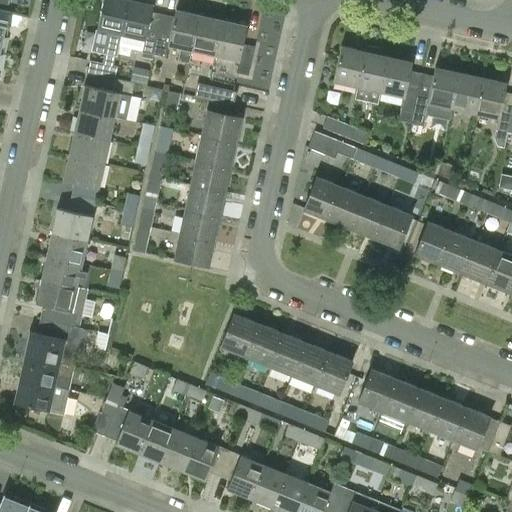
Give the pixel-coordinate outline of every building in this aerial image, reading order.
[(103,0),(97,29),(108,32),(104,53),(117,56),(122,35),(121,35),(128,0),(103,0)] [(128,0),(121,35),(122,35),(144,40),(142,51),(154,54),(160,25),(149,23),(153,4),(135,0),(128,0)] [(168,45),(181,48),(178,60),(189,63),(191,50),(192,50),(200,14),(176,8),(172,28),(160,25),(154,54),(165,56),(168,45)] [(200,14),(192,50),(215,56),(223,19),(200,14)] [(255,46),(243,44),(248,25),(223,19),(215,56),(238,61),(236,72),(248,75),(255,46)] [(0,52),(4,53),(10,26),(0,24),(0,52)] [(365,51),(357,88),(354,98),(378,103),(380,93),(388,56),(380,55),(381,50),(380,47),(369,45),(366,47),(365,51)] [(357,88),(365,51),(340,46),(332,82),(357,88)] [(388,56),(380,93),(403,98),(398,120),(410,123),(419,83),(407,80),(411,61),(388,56)] [(96,74),(114,78),(117,66),(90,60),(87,72),(96,74)] [(451,108),(459,71),(434,66),(430,85),(419,83),(410,123),(423,126),(426,114),(449,119),(451,108)] [(459,71),(451,108),(475,113),(483,77),(459,71)] [(84,84),(78,108),(115,116),(115,117),(127,119),(133,90),(138,91),(140,89),(141,85),(114,78),(96,74),(93,86),(84,84)] [(483,77),(475,113),(498,118),(496,130),(507,132),(511,111),(511,103),(502,101),(506,82),(483,77)] [(197,82),(194,96),(205,99),(209,85),(197,82)] [(234,105),(237,91),(209,85),(205,99),(234,105)] [(177,109),(180,93),(168,90),(164,107),(177,109)] [(73,131),(110,140),(115,117),(115,116),(78,108),(73,131)] [(201,135),(236,143),(241,117),(207,109),(201,135)] [(349,138),(353,126),(327,116),(323,127),(349,138)] [(155,125),(143,122),(137,146),(149,149),(155,125)] [(173,128),(160,125),(154,151),(167,154),(173,128)] [(353,126),(349,138),(363,144),(367,132),(353,126)] [(352,159),(357,147),(341,141),(314,129),(307,147),(335,158),(337,153),(352,159)] [(110,140),(73,131),(68,155),(104,163),(110,140)] [(196,160),(230,167),(236,143),(201,135),(196,160)] [(134,162),(146,165),(149,149),(137,146),(134,162)] [(357,147),(352,159),(375,168),(380,156),(357,147)] [(149,176),(162,179),(167,154),(154,151),(149,176)] [(104,163),(68,155),(63,179),(74,182),(71,196),(96,201),(104,163)] [(380,156),(375,168),(399,178),(403,166),(380,156)] [(190,185),(225,192),(230,167),(196,160),(190,185)] [(455,167),(440,161),(435,173),(450,179),(455,167)] [(414,184),(419,172),(403,166),(399,178),(414,184)] [(144,200),(156,203),(162,179),(149,176),(144,200)] [(328,219),(341,186),(316,177),(303,209),(328,219)] [(439,180),(435,192),(463,203),(468,191),(439,180)] [(185,209),(219,217),(225,192),(190,185),(185,209)] [(341,186),(328,219),(351,228),(364,196),(341,186)] [(468,191),(463,203),(486,213),(491,201),(468,191)] [(139,195),(127,192),(124,208),(136,211),(139,195)] [(51,231),(88,239),(93,215),(96,201),(71,196),(68,210),(56,207),(51,231)] [(364,196),(351,228),(374,238),(387,205),(364,196)] [(138,225),(151,228),(156,203),(144,200),(138,225)] [(511,209),(491,201),(486,213),(510,222),(511,216),(511,209)] [(387,205),(374,238),(399,248),(412,215),(387,205)] [(120,223),(132,226),(136,211),(124,208),(120,223)] [(179,234),(214,241),(219,217),(185,209),(179,234)] [(439,263),(452,230),(427,221),(414,253),(439,263)] [(133,250),(145,253),(151,228),(138,225),(133,250)] [(452,230),(439,263),(462,273),(475,240),(452,230)] [(88,239),(51,231),(46,255),(82,263),(88,239)] [(174,260),(208,267),(214,241),(179,234),(174,260)] [(475,240),(462,273),(485,282),(499,249),(475,240)] [(511,254),(499,249),(485,282),(509,291),(511,283),(511,254)] [(111,270),(122,272),(126,257),(114,254),(111,270)] [(46,255),(41,278),(88,289),(88,288),(87,288),(92,265),(82,263),(46,255)] [(122,272),(111,270),(108,285),(119,288),(122,272)] [(41,278),(35,302),(43,304),(40,318),(69,325),(79,327),(88,289),(41,278)] [(234,313),(221,345),(245,355),(258,323),(234,313)] [(268,365),(281,332),(258,323),(245,355),(268,365)] [(29,330),(24,354),(74,366),(82,328),(79,327),(69,325),(66,339),(29,330)] [(292,374),(305,341),(281,332),(268,365),(292,374)] [(315,384),(328,351),(305,341),(292,374),(315,384)] [(328,351),(315,384),(339,393),(353,361),(328,351)] [(24,354),(19,378),(69,389),(74,366),(24,354)] [(135,361),(130,372),(145,377),(149,367),(135,361)] [(382,410),(396,378),(371,368),(358,401),(382,410)] [(205,383),(221,390),(230,393),(234,382),(210,372),(205,383)] [(19,378),(13,402),(63,413),(69,389),(19,378)] [(187,395),(191,384),(177,378),(172,389),(187,395)] [(406,420),(419,387),(396,378),(382,410),(406,420)] [(124,387),(113,382),(107,397),(118,402),(124,387)] [(253,402),(257,392),(234,382),(230,393),(253,402)] [(191,384),(187,395),(202,401),(206,390),(197,386),(191,384)] [(429,429),(442,397),(419,387),(406,420),(429,429)] [(276,412),(281,401),(257,392),(253,402),(276,412)] [(101,412),(100,411),(92,430),(104,435),(117,405),(118,402),(107,397),(101,412)] [(452,439),(466,406),(442,397),(429,429),(452,439)] [(335,398),(326,420),(304,411),(300,421),(333,435),(347,403),(335,398)] [(233,401),(228,412),(243,418),(247,407),(233,401)] [(300,421),(304,411),(281,401),(276,412),(300,421)] [(138,452),(151,418),(129,409),(117,405),(104,435),(116,440),(115,443),(138,452)] [(466,406),(452,439),(477,449),(478,448),(490,417),(491,416),(466,406)] [(257,424),(262,413),(247,407),(243,418),(257,424)] [(490,417),(478,448),(487,451),(496,426),(499,420),(490,417)] [(151,418),(138,452),(160,461),(174,427),(151,418)] [(499,456),(508,431),(510,425),(499,420),(487,451),(499,456)] [(288,423),(284,434),(298,440),(303,429),(288,423)] [(174,427),(160,461),(182,470),(196,436),(174,427)] [(321,449),(325,438),(303,429),(298,440),(321,449)] [(356,431),(352,442),(367,449),(372,437),(356,431)] [(196,436),(182,470),(205,480),(209,470),(219,475),(230,450),(196,436)] [(390,458),(395,446),(372,437),(367,449),(390,458)] [(344,446),(340,457),(355,463),(359,452),(344,446)] [(414,468),(418,456),(395,446),(390,458),(414,468)] [(249,498),(263,463),(230,450),(219,475),(230,479),(226,488),(249,498)] [(370,469),(374,458),(359,452),(355,463),(370,469)] [(418,456),(414,468),(422,471),(437,477),(442,465),(440,464),(432,461),(418,456)] [(263,463),(249,498),(272,507),(286,472),(263,463)] [(392,465),(388,476),(411,485),(415,474),(392,465)] [(286,472),(272,507),(284,511),(295,511),(308,481),(286,472)] [(432,494),(437,483),(415,474),(411,485),(432,494)] [(459,478),(455,487),(471,494),(475,485),(459,478)] [(308,481),(295,511),(321,511),(323,509),(329,511),(334,511),(345,487),(333,482),(329,490),(308,481)] [(373,511),(378,500),(345,487),(334,511),(373,511)] [(471,494),(455,487),(454,490),(450,501),(465,507),(466,507),(470,497),(471,494)] [(0,511),(26,511),(31,500),(5,489),(0,502),(0,511)] [(56,511),(57,510),(31,500),(26,511),(56,511)] [(400,511),(401,510),(378,500),(373,511),(400,511)]
